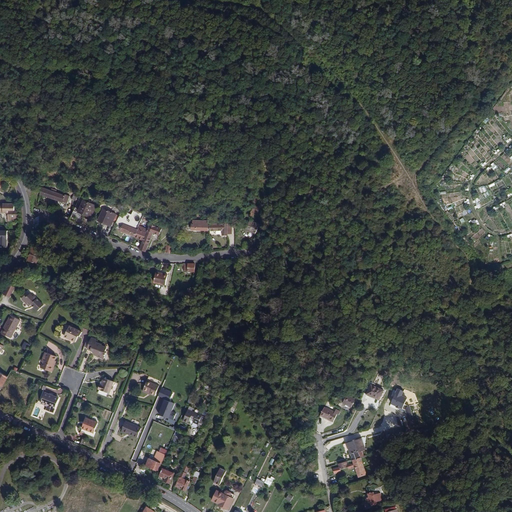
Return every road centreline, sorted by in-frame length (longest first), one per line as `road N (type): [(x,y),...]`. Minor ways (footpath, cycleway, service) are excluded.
road 1 (residential): [(25,220),(169,259),(247,252)]
road 2 (secondary): [(191,511),(0,415)]
road 3 (residential): [(335,511),(319,444),(295,400)]
